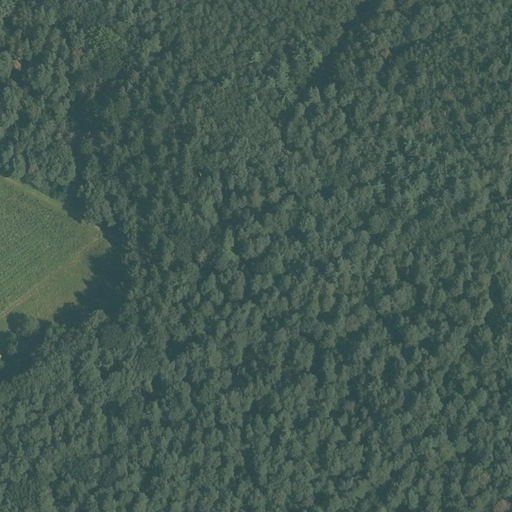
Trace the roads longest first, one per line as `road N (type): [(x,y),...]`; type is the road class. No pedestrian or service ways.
road 1 (unknown): [(76,0),(275,134),(440,230),(511,242)]
road 2 (track): [(34,0),(267,146)]
road 3 (track): [(267,146),(367,218),(439,246),(511,257)]
road 4 (track): [(374,0),(267,146)]
